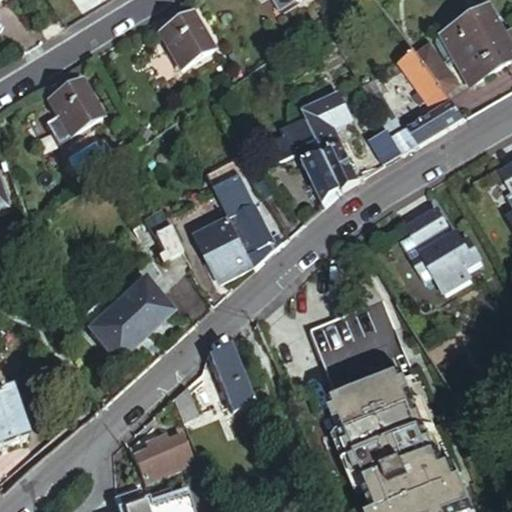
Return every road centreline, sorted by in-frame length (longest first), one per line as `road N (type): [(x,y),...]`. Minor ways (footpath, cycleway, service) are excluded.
road 1 (residential): [(12,511),(347,217),(511,119)]
road 2 (unknown): [(231,321),(311,511)]
road 3 (residential): [(0,95),(148,0)]
